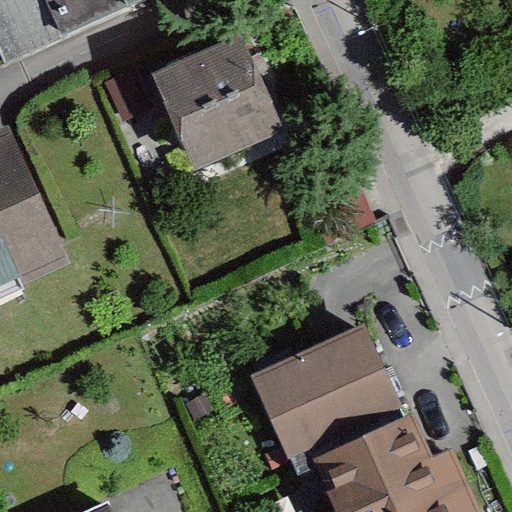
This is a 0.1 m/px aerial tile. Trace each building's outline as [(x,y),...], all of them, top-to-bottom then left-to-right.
[(0,0),(0,19),(14,52),(136,0),(0,0)] [(174,74),(210,163),(291,131),(254,41),(174,74)] [(0,135),(0,290),(81,252),(20,126),(0,135)] [(259,356),(301,451),(326,464),(346,511),(491,511),(463,446),(436,458),(370,307),(259,356)] [(92,511),(125,511),(121,500),(92,511)]
